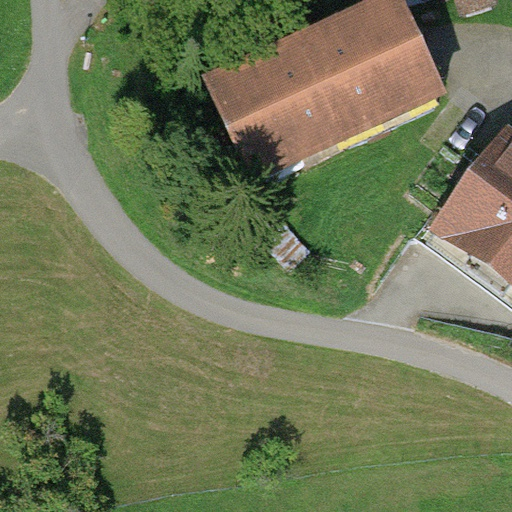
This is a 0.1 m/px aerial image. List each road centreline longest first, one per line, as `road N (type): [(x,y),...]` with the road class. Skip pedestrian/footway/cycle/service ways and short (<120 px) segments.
road 1 (unclassified): [(53,113),(68,168),(103,222),(145,265),(192,296),(260,321),(434,354),(511,383)]
road 2 (residential): [(97,0),(77,21),(53,113)]
